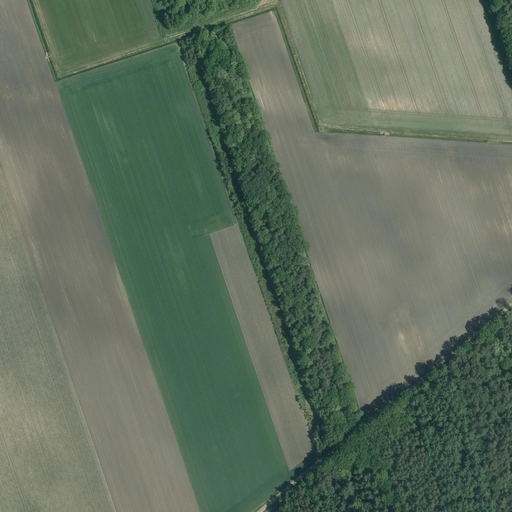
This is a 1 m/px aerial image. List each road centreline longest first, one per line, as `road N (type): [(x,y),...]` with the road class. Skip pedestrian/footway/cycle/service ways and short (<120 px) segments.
road 1 (track): [(511,138),(322,126),(277,3),(59,73),(32,0)]
road 2 (track): [(259,511),(511,305)]
